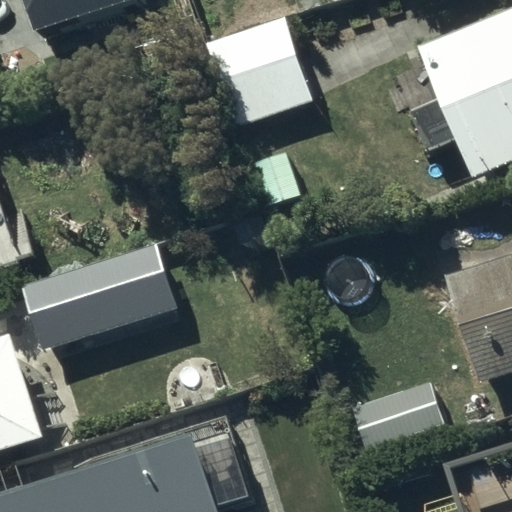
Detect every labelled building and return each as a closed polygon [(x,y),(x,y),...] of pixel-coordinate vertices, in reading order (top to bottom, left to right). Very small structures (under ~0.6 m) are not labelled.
[(16,0),(32,46),(140,9),(137,0),(16,0)] [(511,15),(417,54),(473,189),(511,172),(511,15)] [(218,138),(312,105),(284,25),(189,58),(218,138)] [(156,252),(20,295),(41,359),(177,316),(156,252)] [(511,260),(446,282),(480,390),(511,380),(511,260)] [(11,345),(0,347),(0,458),(43,446),(11,345)] [(349,405),(364,450),(445,423),(430,378),(349,405)] [(353,471),(365,511),(438,511),(504,492),(486,431),(353,471)] [(210,511),(189,447),(0,506),(0,511),(210,511)]
